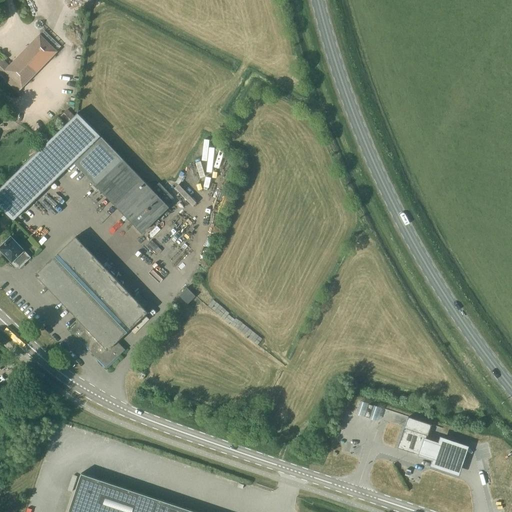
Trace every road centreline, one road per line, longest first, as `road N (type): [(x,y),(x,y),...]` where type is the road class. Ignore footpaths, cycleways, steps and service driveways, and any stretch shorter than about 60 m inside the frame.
road 1 (primary): [(511,387),(435,279),(385,188),(318,0)]
road 2 (secondary): [(295,470),(87,391),(0,319)]
road 3 (secondary): [(418,511),(295,470)]
